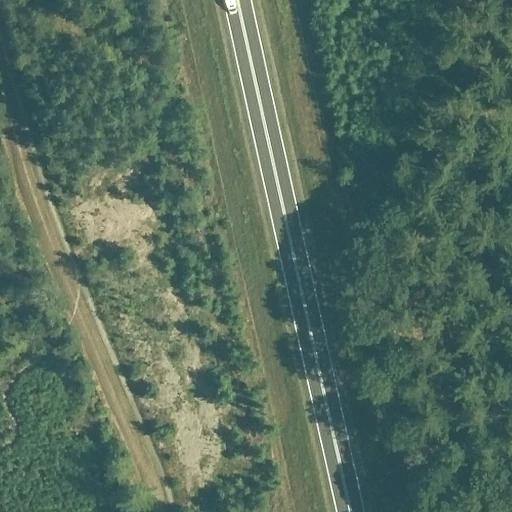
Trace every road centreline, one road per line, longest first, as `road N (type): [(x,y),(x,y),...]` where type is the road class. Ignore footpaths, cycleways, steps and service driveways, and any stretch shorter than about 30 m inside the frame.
road 1 (trunk): [(350,511),(235,0)]
road 2 (track): [(0,78),(154,511)]
